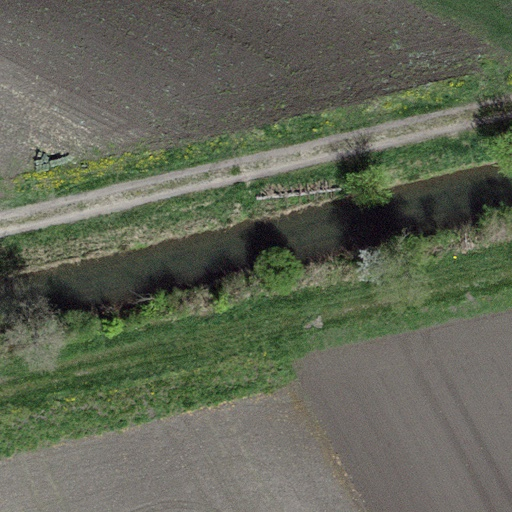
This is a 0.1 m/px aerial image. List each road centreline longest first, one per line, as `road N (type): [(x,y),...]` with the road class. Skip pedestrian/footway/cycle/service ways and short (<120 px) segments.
road 1 (track): [(0,403),(511,283)]
road 2 (track): [(511,107),(0,225)]
